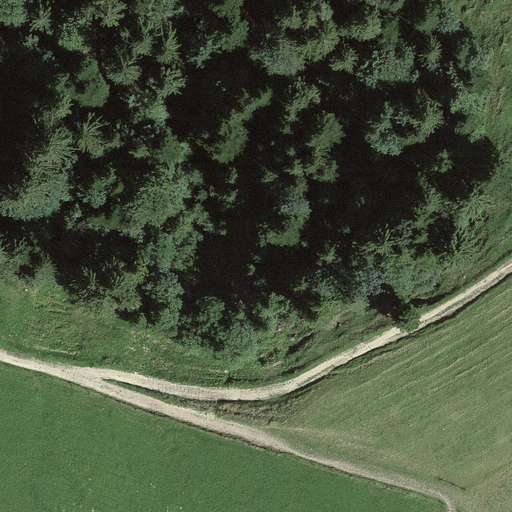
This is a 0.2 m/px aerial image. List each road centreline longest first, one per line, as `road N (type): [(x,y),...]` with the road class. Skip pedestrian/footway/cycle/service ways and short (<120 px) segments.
road 1 (track): [(0,353),(177,390),(259,395),(465,298),(511,266)]
road 2 (track): [(58,364),(106,388),(444,493),(451,511)]
road 3 (track): [(0,7),(159,86),(197,93),(231,74),(244,52),(252,0)]
